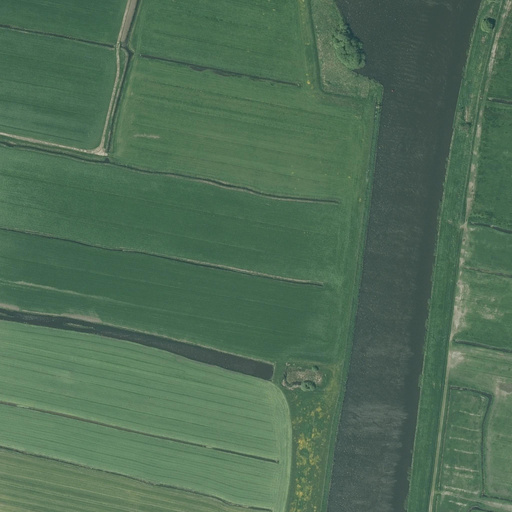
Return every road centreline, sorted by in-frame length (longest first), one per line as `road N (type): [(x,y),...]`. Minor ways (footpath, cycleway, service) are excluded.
road 1 (track): [(0,133),(93,152),(100,146),(128,0)]
road 2 (track): [(432,511),(457,280)]
